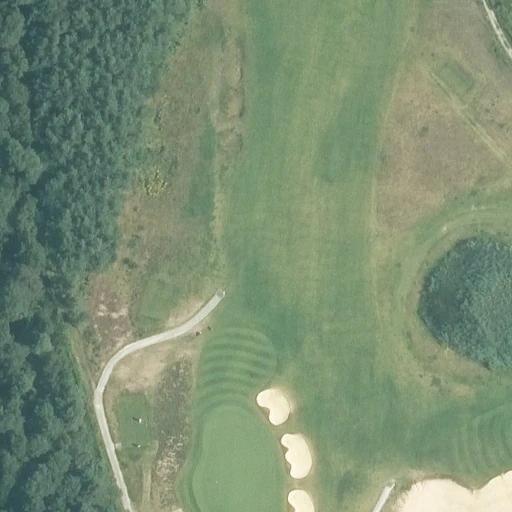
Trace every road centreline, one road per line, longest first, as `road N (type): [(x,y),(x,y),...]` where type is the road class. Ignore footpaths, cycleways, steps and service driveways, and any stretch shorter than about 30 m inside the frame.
road 1 (track): [(23,0),(23,96),(94,414),(128,511)]
road 2 (track): [(212,300),(192,324),(122,354),(106,374),(94,414)]
